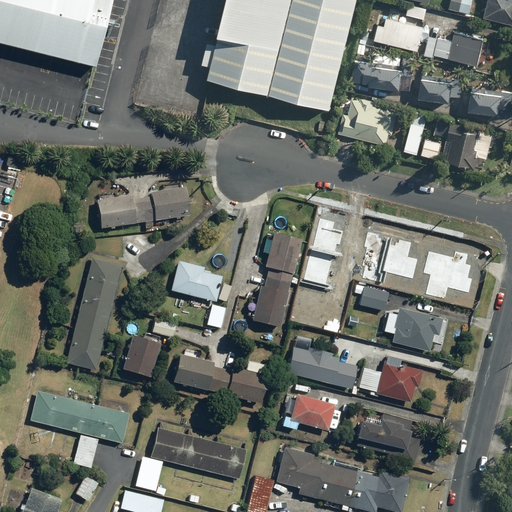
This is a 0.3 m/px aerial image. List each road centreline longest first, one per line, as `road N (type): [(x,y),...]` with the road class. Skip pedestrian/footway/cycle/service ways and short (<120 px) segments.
road 1 (residential): [(511,218),(249,154)]
road 2 (tertiary): [(462,511),(511,287)]
